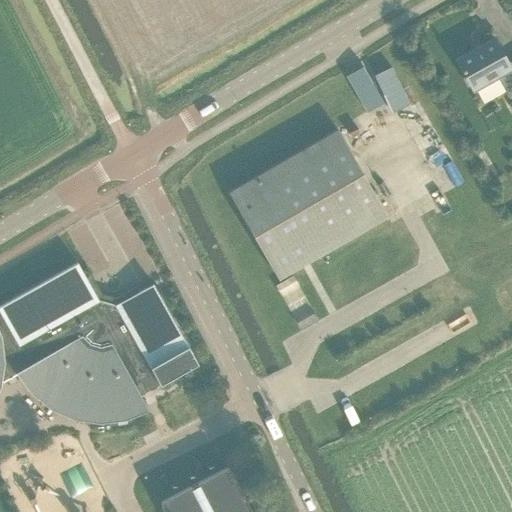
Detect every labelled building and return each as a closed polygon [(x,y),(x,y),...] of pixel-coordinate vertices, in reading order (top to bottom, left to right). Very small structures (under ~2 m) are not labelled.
[(494,39),(456,61),(474,92),(498,79),(510,98),(511,97),(511,61),(508,64),(494,39)] [(337,129),(232,190),(282,279),(388,218),(337,129)] [(476,154),(484,168),(491,164),(483,150),(476,154)] [(199,365),(126,235),(0,305),(0,383),(29,366),(41,383),(59,397),(79,405),(101,409),(119,406),(127,403),(199,365)] [(252,511),(229,467),(161,501),(166,511),(252,511)]
